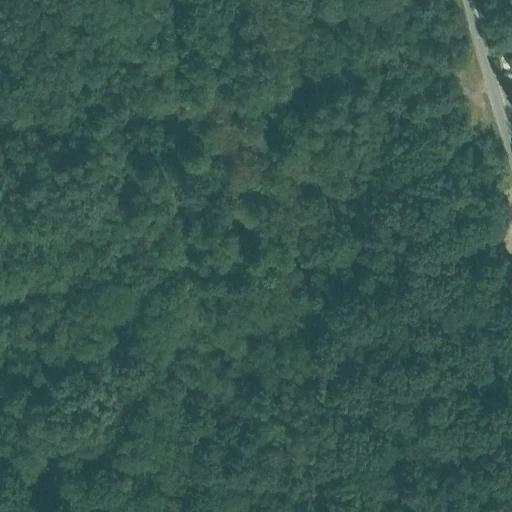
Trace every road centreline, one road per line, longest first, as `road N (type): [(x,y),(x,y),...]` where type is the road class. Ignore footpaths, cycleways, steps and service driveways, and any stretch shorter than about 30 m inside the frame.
road 1 (track): [(511,253),(300,264),(39,292)]
road 2 (residential): [(468,0),(511,150)]
